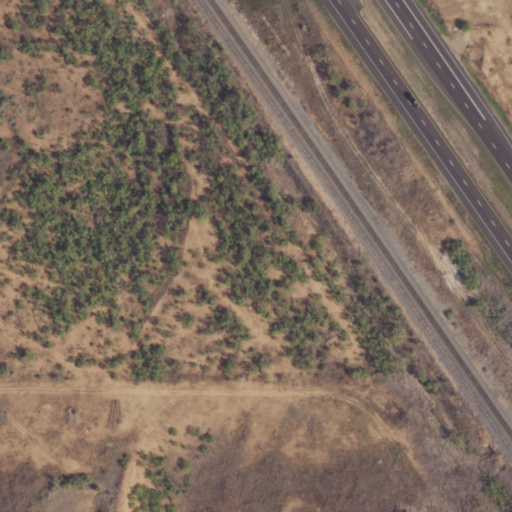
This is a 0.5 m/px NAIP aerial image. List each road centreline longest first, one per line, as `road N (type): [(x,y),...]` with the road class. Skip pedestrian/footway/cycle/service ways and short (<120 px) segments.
road 1 (trunk): [(342,0),(511,245)]
road 2 (trunk): [(511,178),(387,0)]
